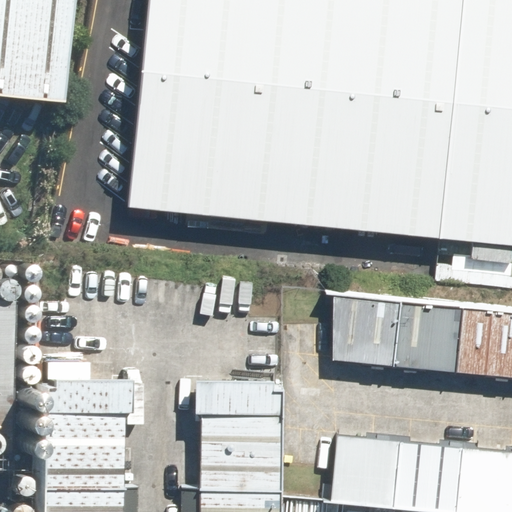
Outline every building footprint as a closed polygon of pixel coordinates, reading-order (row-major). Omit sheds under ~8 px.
[(65,0),(0,0),(0,89),(56,95),(65,0)] [(511,0),(150,0),(131,200),(511,237),(511,0)] [(511,307),(329,291),(323,356),(511,373),(511,307)] [(210,380),(206,511),(285,511),(289,382),(210,380)] [(118,511),(122,385),(42,383),(39,511),(118,511)] [(468,511),(511,511),(511,446),(339,430),(332,497),(460,511),(468,511)]
